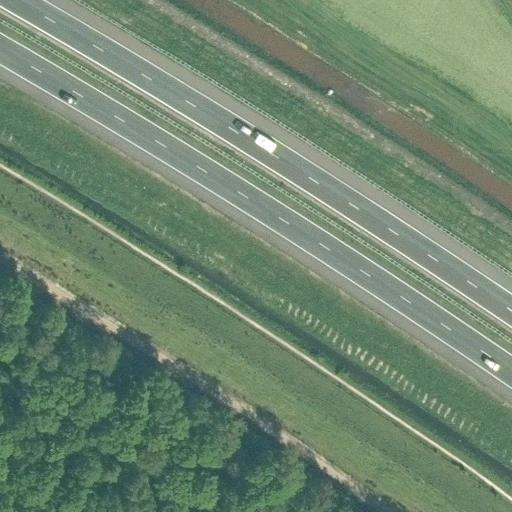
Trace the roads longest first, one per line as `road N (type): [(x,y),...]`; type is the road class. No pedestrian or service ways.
road 1 (motorway): [(0,49),(377,275),(511,370)]
road 2 (motorway): [(511,312),(254,142),(14,0)]
